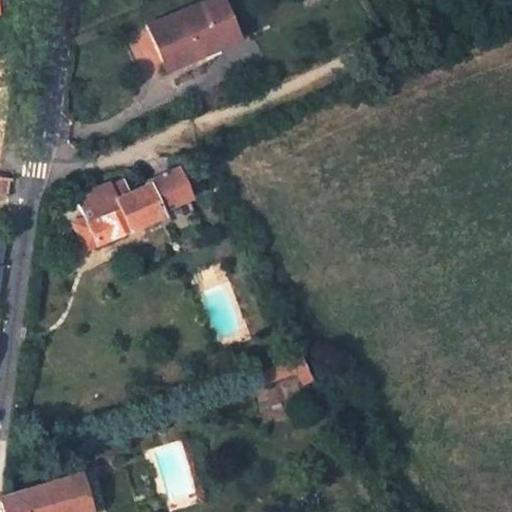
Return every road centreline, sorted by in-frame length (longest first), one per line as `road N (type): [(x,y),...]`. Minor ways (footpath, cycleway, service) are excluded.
road 1 (track): [(34,170),(167,138),(188,119),(226,116),(380,46),(458,0)]
road 2 (residential): [(56,0),(0,412)]
